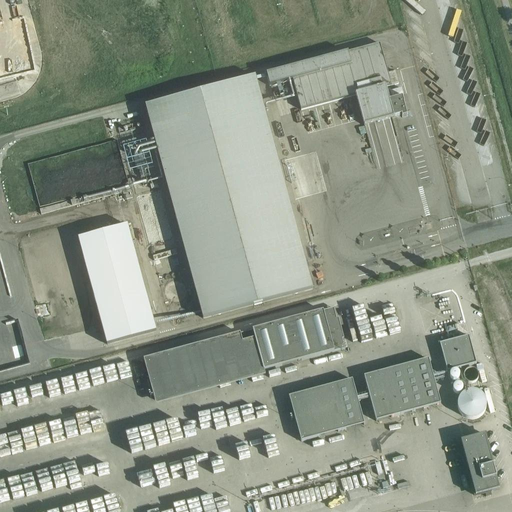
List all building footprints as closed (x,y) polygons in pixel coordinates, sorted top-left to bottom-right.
[(42,73),(34,0),(0,0),(0,22),(2,23),(13,22),(19,29),(19,32),(27,31),(27,28),(34,27),(38,66),(32,72),(37,74),(38,69),(42,73)] [(387,73),(379,44),(266,75),(269,87),(293,80),(301,110),(356,96),(364,126),(401,116),(402,118),(407,117),(402,98),(389,101),(385,88),(391,86),(387,73)] [(395,71),(387,73),(391,86),(398,84),(395,71)] [(255,77),(246,79),(145,107),(203,317),(312,288),(255,77)] [(146,173),(139,175),(141,182),(148,180),(146,173)] [(107,345),(156,331),(127,225),(78,238),(107,345)] [(165,287),(165,291),(165,295),(168,299),(171,301),(176,302),(180,301),(184,299),(186,295),(187,291),(186,287),(184,283),(180,281),(176,280),(171,281),(168,283),(165,287)] [(333,308),(239,334),(246,359),(259,355),(264,371),(344,349),(333,308)] [(447,372),(476,364),(469,336),(439,344),(447,372)] [(404,366),(364,377),(375,421),(416,410),(440,404),(428,359),(404,366)] [(352,380),(289,397),(300,441),(364,424),(352,380)] [(484,435),(460,441),(475,496),(485,493),(486,497),(490,496),(489,492),(499,490),(484,435)]
